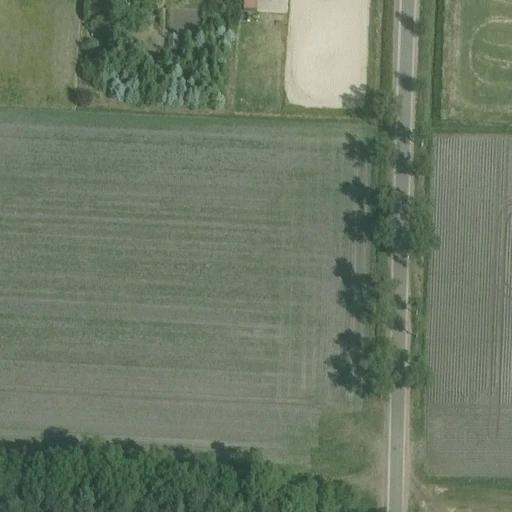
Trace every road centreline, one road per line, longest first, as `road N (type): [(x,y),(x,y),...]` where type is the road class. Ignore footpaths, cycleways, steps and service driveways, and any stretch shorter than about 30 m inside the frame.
road 1 (unclassified): [(395,511),(407,0)]
road 2 (track): [(0,473),(395,490)]
